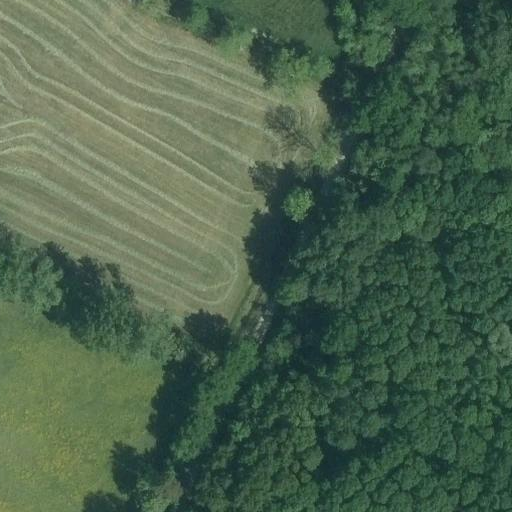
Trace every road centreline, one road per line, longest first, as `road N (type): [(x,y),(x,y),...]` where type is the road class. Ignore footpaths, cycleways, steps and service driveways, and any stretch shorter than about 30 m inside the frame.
road 1 (track): [(178,511),(305,239)]
road 2 (track): [(305,239),(418,0)]
